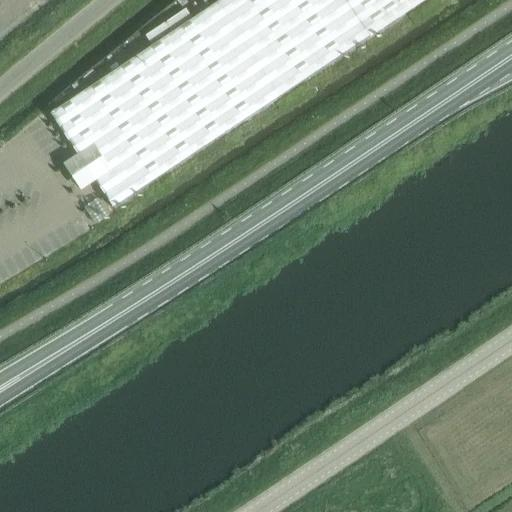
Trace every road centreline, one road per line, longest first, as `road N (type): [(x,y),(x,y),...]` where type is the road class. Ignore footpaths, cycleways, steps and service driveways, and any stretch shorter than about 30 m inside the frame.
road 1 (secondary): [(56,355),(511,61)]
road 2 (unclassified): [(258,511),(511,340)]
road 3 (unclassified): [(0,88),(106,0)]
